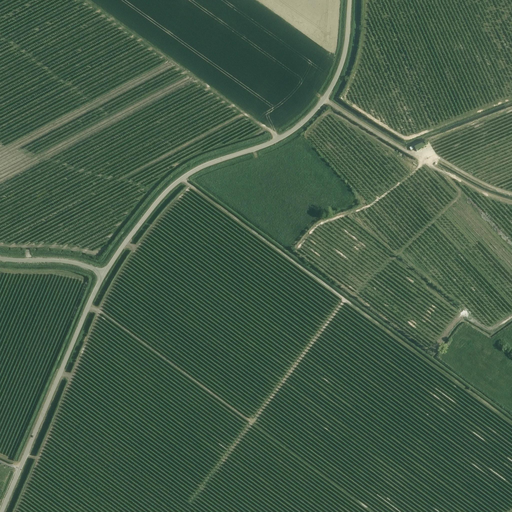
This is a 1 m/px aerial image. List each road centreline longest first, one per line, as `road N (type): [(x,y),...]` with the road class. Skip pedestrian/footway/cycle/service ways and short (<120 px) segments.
road 1 (unclassified): [(104,275),(183,178),(279,140),(325,101),(343,67),(350,0)]
road 2 (unclassified): [(2,511),(104,275)]
